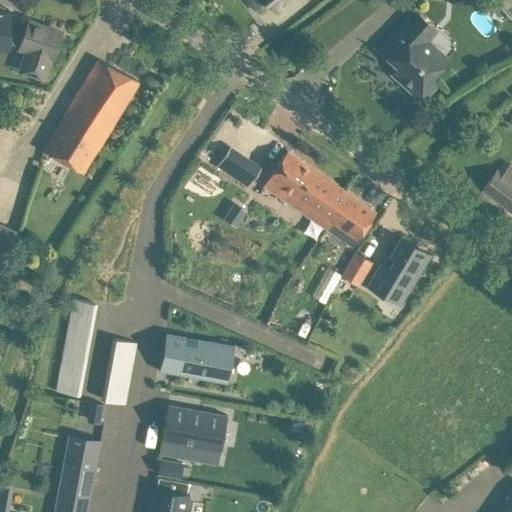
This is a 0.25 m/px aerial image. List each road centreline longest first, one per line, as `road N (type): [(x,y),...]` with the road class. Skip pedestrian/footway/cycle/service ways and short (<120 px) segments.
road 1 (residential): [(511,257),(239,67)]
road 2 (residential): [(239,67),(157,190),(150,283)]
road 3 (residential): [(150,283),(115,511)]
road 4 (residential): [(150,283),(323,359)]
road 5 (residential): [(239,67),(131,0)]
